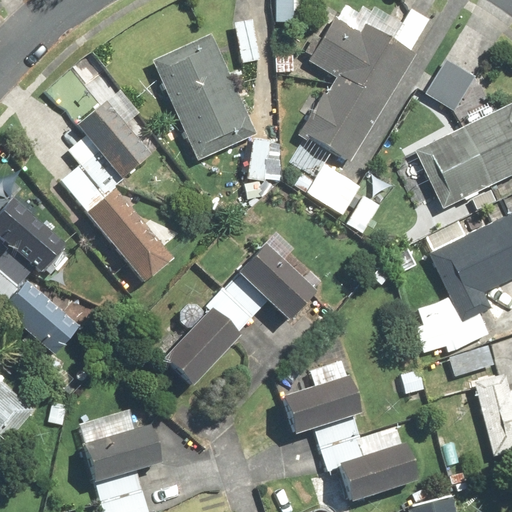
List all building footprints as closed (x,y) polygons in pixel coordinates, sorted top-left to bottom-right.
[(270,176),(335,214),(427,56),(337,4),(305,61),(329,74),(270,176)] [(219,34),(153,66),(202,166),(267,134),(219,34)] [(447,50),(421,90),(459,114),(485,73),(447,50)] [(58,175),(151,284),(185,255),(123,182),(158,153),(106,93),(71,123),(92,147),(58,175)] [(511,106),(510,102),(408,150),(436,212),(511,176),(511,106)] [(78,241),(15,188),(0,205),(0,234),(5,239),(0,244),(0,304),(35,264),(48,276),(78,241)] [(380,204),(364,195),(347,225),(363,234),(380,204)] [(511,209),(428,249),(448,291),(400,313),(424,364),(497,330),(487,310),(500,304),(492,288),(511,278),(511,209)] [(266,236),(163,355),(200,387),(274,300),(299,322),(327,289),(266,236)] [(490,347),(446,360),(453,381),(496,368),(490,347)] [(309,360),(272,373),(296,440),(315,433),(330,472),(342,468),(354,502),(429,475),(416,437),(405,441),(398,422),(383,427),(362,370),(318,386),(309,360)] [(0,367),(0,448),(4,451),(44,404),(0,367)] [(511,368),(474,379),(495,457),(511,452),(511,368)] [(425,390),(420,370),(398,376),(403,396),(425,390)] [(121,411),(79,425),(106,511),(151,511),(137,466),(168,457),(156,418),(126,427),(121,411)] [(463,511),(457,490),(407,504),(408,511),(463,511)]
